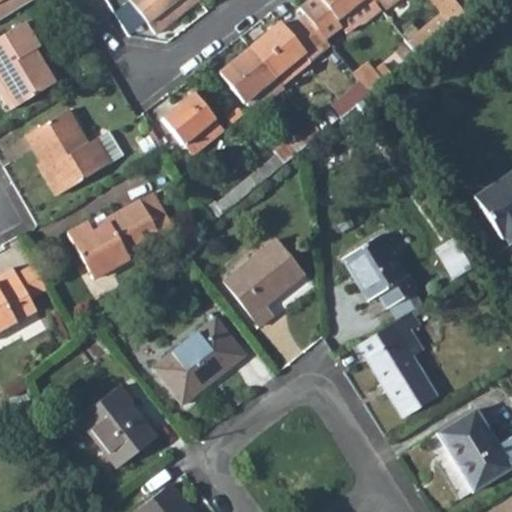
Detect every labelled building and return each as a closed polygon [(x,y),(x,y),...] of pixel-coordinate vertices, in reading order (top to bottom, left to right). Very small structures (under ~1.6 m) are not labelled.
[(0,0),(0,19),(30,0),(0,0)] [(129,0),(128,0),(155,34),(198,0),(197,0),(129,0)] [(374,0),(309,0),(300,8),(305,15),(325,39),(341,26),(347,34),(348,35),(365,23),(381,10),(374,0)] [(374,0),(381,10),(383,12),(386,9),(379,0),(374,0)] [(379,0),(386,9),(397,0),(379,0)] [(431,0),(443,14),(408,43),(417,54),(466,13),(455,0),(431,0)] [(455,0),(466,13),(481,0),(455,0)] [(280,24),(250,48),(274,77),(303,53),(309,61),(330,45),(325,39),(305,15),(285,30),(280,24)] [(27,38),(18,24),(0,35),(0,95),(9,110),(51,83),(25,40),(27,38)] [(369,94),(417,54),(408,43),(405,40),(393,50),(396,53),(373,73),(367,66),(354,76),(369,94)] [(218,74),(243,104),(244,103),(274,78),(274,77),(250,48),(218,74)] [(309,61),(303,53),(274,77),(274,78),(280,85),(309,61)] [(274,78),(244,103),(253,113),(282,88),(280,85),(274,78)] [(224,130),(193,93),(161,119),(183,145),(200,131),(209,142),(224,130)] [(348,110),(339,99),(311,122),(320,133),(348,110)] [(85,143),(66,111),(25,135),(43,164),(39,167),(54,192),(106,161),(93,138),(85,143)] [(273,173),(304,146),(320,133),(311,122),(273,153),(275,156),(265,164),(273,173)] [(105,131),(93,138),(106,161),(119,153),(105,131)] [(223,214),(273,173),(265,164),(217,205),(216,206),(223,214)] [(511,170),(475,195),(497,230),(501,228),(509,240),(511,237),(511,170)] [(103,218),(99,213),(66,232),(92,277),(128,256),(125,251),(157,233),(137,198),(103,218)] [(223,214),(216,206),(205,216),(210,225),(223,214)] [(404,275),(377,233),(338,258),(365,300),(376,293),(385,307),(416,287),(407,274),(404,275)] [(302,275),(275,240),(222,281),(257,325),(272,314),(264,304),(302,275)] [(454,274),(472,264),(459,242),(441,252),(454,274)] [(14,272),(29,298),(47,288),(32,262),(14,272)] [(14,272),(10,266),(0,271),(0,329),(35,309),(29,298),(14,272)] [(357,344),(401,415),(435,394),(418,368),(428,363),(408,329),(416,324),(408,312),(357,344)] [(243,355),(214,318),(150,367),(179,405),(243,355)] [(152,437),(114,387),(75,418),(113,467),(152,437)] [(495,444),(474,411),(438,434),(472,491),(511,466),(511,441),(508,435),(495,444)] [(167,486),(134,511),(186,511),(185,511),(184,511),(180,511),(173,503),(177,499),(167,486)] [(511,511),(511,502),(495,511),(511,511)]
